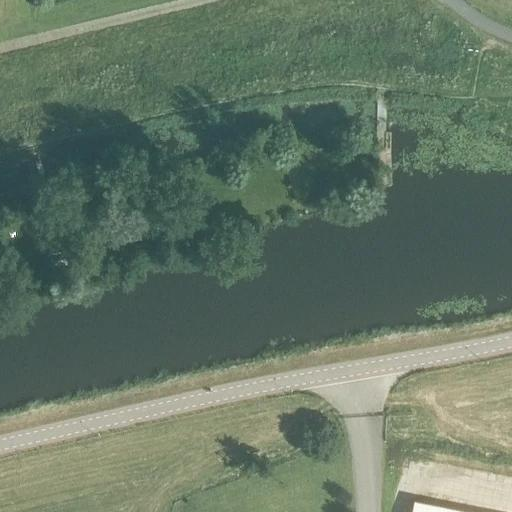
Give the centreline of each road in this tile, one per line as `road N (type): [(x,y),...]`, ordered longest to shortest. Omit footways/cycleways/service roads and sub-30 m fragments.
road 1 (tertiary): [(0,445),(511,341)]
road 2 (track): [(0,47),(200,0)]
